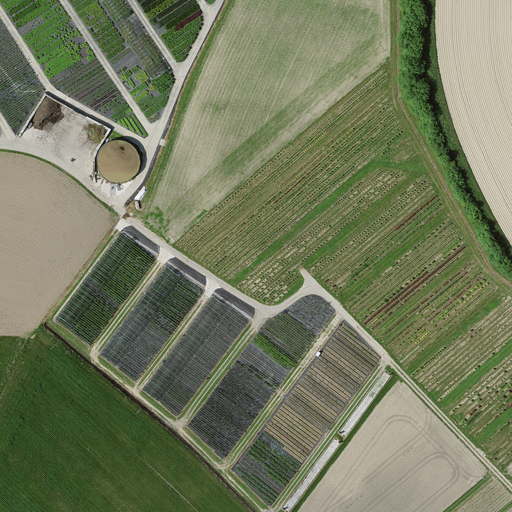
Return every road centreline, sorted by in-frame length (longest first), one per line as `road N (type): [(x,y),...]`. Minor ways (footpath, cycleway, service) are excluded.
road 1 (track): [(0,144),(72,169),(175,252),(273,313),(304,292),(328,296),(511,488)]
road 2 (track): [(511,282),(494,267),(401,100),(396,0)]
road 3 (track): [(116,207),(139,180),(221,0)]
road 4 (track): [(152,148),(50,90),(0,12)]
road 5 (track): [(342,311),(224,468)]
road 6 (track): [(387,358),(273,510)]
road 7 (track): [(61,0),(156,139)]
